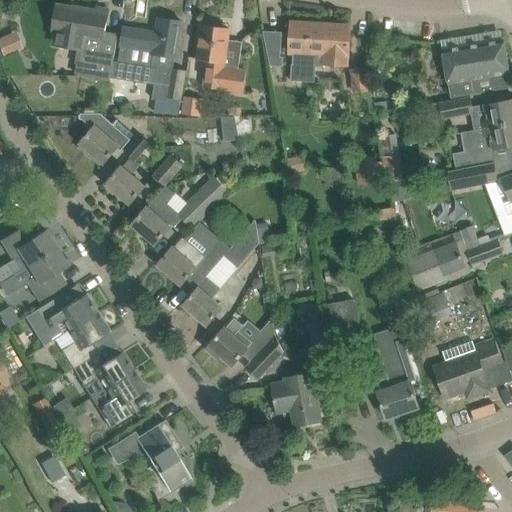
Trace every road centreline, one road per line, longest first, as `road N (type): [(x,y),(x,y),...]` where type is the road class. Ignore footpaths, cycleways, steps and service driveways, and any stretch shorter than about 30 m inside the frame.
road 1 (residential): [(265,495),(36,163)]
road 2 (residential): [(265,495),(484,443)]
road 3 (unclassified): [(496,0),(425,8),(371,0)]
